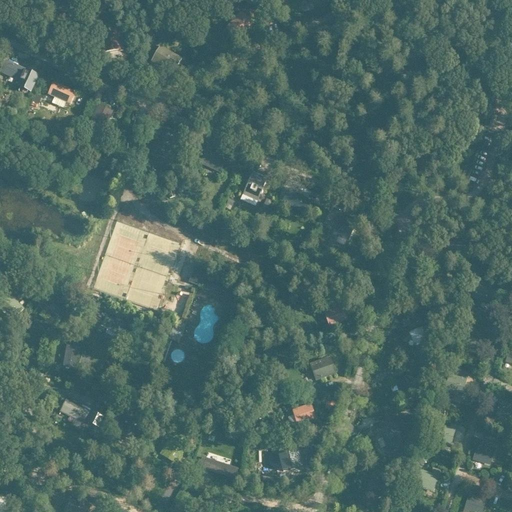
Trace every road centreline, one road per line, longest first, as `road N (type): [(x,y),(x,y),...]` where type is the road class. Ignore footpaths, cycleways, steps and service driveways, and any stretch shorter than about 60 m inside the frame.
road 1 (residential): [(404,224),(419,201),(467,198),(485,184),(511,97),(461,35),(445,0)]
road 2 (residential): [(314,509),(404,224)]
road 3 (residential): [(141,107),(404,224)]
road 4 (residential): [(340,0),(141,107)]
road 5 (residential): [(126,195),(88,294),(140,312)]
road 6 (residential): [(0,43),(141,107)]
road 7 (residential): [(126,195),(154,218),(248,264)]
road 8 (residential): [(188,511),(203,501),(240,497),(314,509)]
